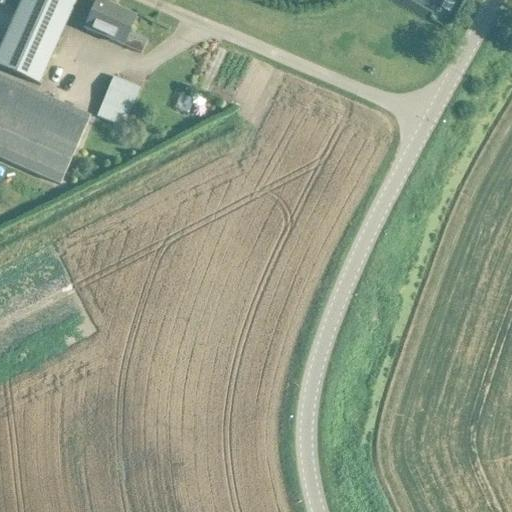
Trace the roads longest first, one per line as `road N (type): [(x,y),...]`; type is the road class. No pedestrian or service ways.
road 1 (unclassified): [(318,511),(305,419),(318,356),(425,118)]
road 2 (unclassified): [(425,118),(162,7)]
road 3 (unclassified): [(425,118),(492,0)]
